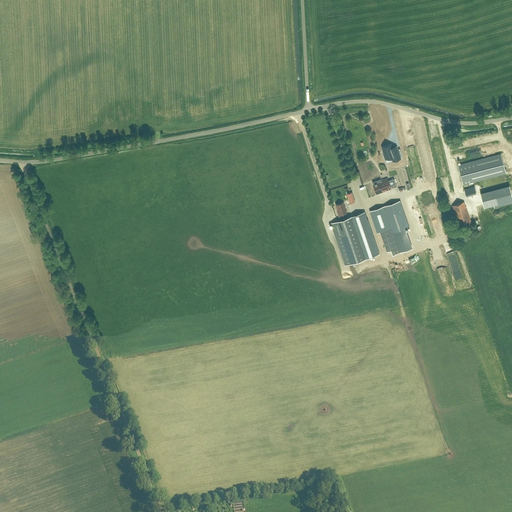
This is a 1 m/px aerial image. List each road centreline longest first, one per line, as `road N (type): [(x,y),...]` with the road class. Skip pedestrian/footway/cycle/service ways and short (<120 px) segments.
road 1 (unclassified): [(20,162),(161,511)]
road 2 (unclassified): [(20,162),(307,111)]
road 3 (unclassified): [(307,111),(366,100),(460,123),(511,117)]
